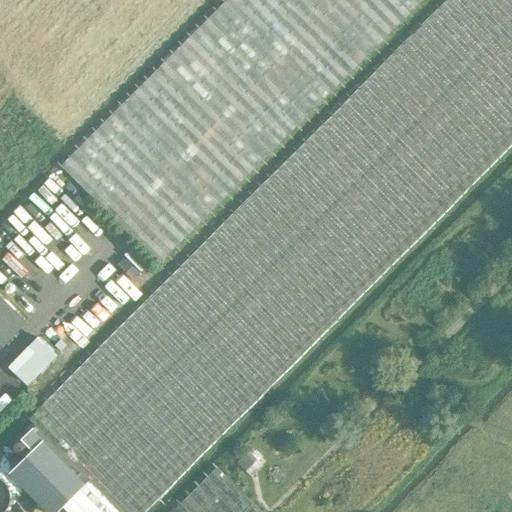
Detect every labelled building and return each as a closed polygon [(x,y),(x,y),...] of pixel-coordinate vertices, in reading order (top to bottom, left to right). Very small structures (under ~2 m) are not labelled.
[(145,511),(511,145),(511,0),(448,0),(118,330),(30,419),(36,426),(22,440),(33,451),(11,473),(48,511),(57,511),(63,507),(67,511),(145,511)] [(424,0),(226,0),(60,167),(158,265),(379,45),(424,0)] [(0,350),(20,329),(25,324),(0,297),(0,350)] [(11,367),(28,384),(56,355),(39,338),(11,367)] [(208,476),(181,504),(189,511),(261,511),(260,511),(217,468),(208,476)]
